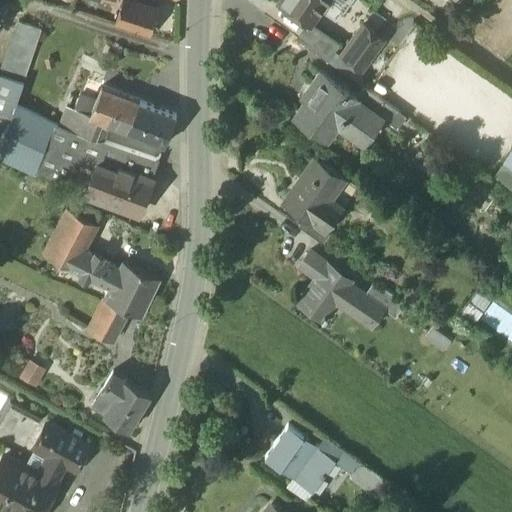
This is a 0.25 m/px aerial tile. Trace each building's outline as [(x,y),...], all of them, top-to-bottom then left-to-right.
[(157,9),(131,0),(129,0),(121,23),(149,32),(157,9)] [(280,0),(280,1),(310,23),(311,22),(326,0),(280,0)] [(310,23),(299,39),(328,60),(340,43),(311,22),(310,23)] [(18,23),(0,74),(23,82),(41,30),(18,23)] [(383,38),(363,24),(341,55),(361,69),(383,38)] [(356,95),(319,69),(308,85),(313,88),(296,112),(329,135),(341,118),(367,137),(381,118),(382,117),(356,98),(357,96),(356,95)] [(0,74),(0,73),(0,142),(16,105),(15,105),(23,82),(0,74)] [(139,99),(102,84),(95,101),(90,113),(104,119),(127,128),(139,99)] [(400,112),(363,85),(356,95),(357,96),(356,98),(382,117),(381,118),(391,125),(400,112)] [(95,101),(79,94),(74,107),(78,108),(90,113),(95,101)] [(176,114),(139,99),(127,128),(164,142),(176,114)] [(53,123),(16,105),(0,142),(0,155),(34,173),(53,123)] [(90,113),(78,108),(75,115),(71,114),(66,128),(103,141),(108,129),(101,126),(104,119),(90,113)] [(66,128),(53,123),(34,173),(85,192),(97,161),(105,141),(66,128)] [(159,160),(105,141),(97,161),(115,169),(118,164),(151,177),(159,160)] [(344,178),(315,156),(283,201),(306,217),(325,231),(337,214),(325,205),(344,178)] [(115,169),(97,161),(85,192),(138,212),(151,177),(118,164),(115,169)] [(511,187),(511,164),(507,161),(496,175),(511,187)] [(67,206),(42,252),(69,266),(79,248),(94,220),(67,206)] [(325,231),(306,217),(299,227),(322,243),(329,234),(325,231)] [(119,268),(79,248),(69,266),(109,287),(119,268)] [(342,274),(310,250),(299,264),(316,277),(298,301),(321,318),(334,301),(370,325),(382,308),(364,294),(363,295),(340,277),(342,274)] [(159,277),(123,260),(119,268),(109,287),(103,298),(129,310),(141,316),(159,277)] [(405,303),(373,281),(364,294),(382,308),(394,318),(405,303)] [(129,310),(103,298),(90,331),(112,341),(129,310)] [(31,357),(21,375),(38,385),(49,367),(31,357)] [(149,394),(126,380),(123,383),(110,375),(101,389),(115,397),(104,414),(128,429),(149,394)] [(115,397),(101,389),(91,406),(104,414),(115,397)] [(69,435),(47,423),(34,446),(37,448),(49,455),(39,473),(27,466),(5,454),(0,462),(0,504),(13,511),(40,511),(56,483),(54,482),(65,462),(56,458),(69,435)] [(317,446),(288,424),(265,456),(312,491),(322,478),(324,479),(328,474),(326,472),(334,460),(335,459),(317,446)] [(88,446),(69,435),(56,458),(65,462),(75,468),(88,446)] [(359,461),(324,436),(317,446),(335,459),(334,460),(351,472),(359,461)] [(37,448),(27,466),(39,473),(49,455),(37,448)]
